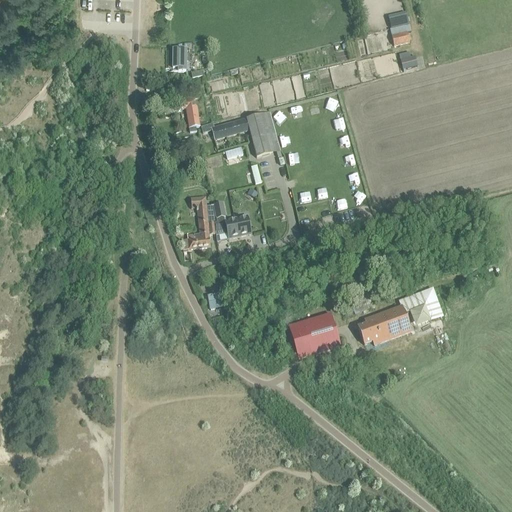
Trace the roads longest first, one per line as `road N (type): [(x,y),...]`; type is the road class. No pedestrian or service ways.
road 1 (residential): [(432,511),(286,395),(229,363),(215,343),(179,273),(131,124),(135,0)]
road 2 (unknown): [(108,511),(105,457),(79,405),(105,314),(113,231),(106,156),(130,108)]
road 3 (unknown): [(402,511),(367,488),(281,468),(263,475),(228,511)]
